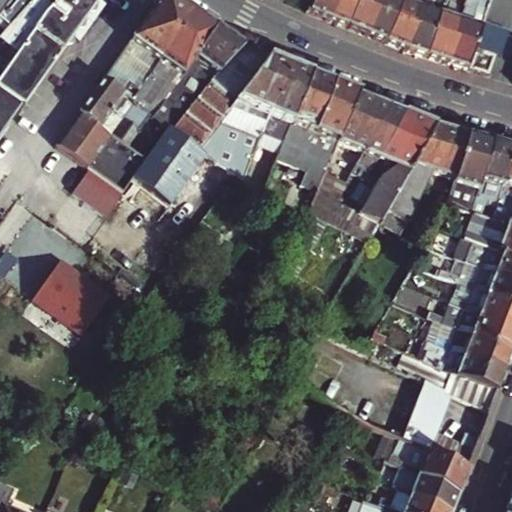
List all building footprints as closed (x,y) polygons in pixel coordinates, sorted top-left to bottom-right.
[(0,0),(0,14),(9,3),(11,0),(0,0)] [(0,129),(3,132),(40,81),(97,0),(59,0),(36,22),(35,25),(37,27),(0,78),(0,129)] [(11,0),(9,3),(23,13),(34,0),(11,0)] [(34,0),(23,13),(36,22),(59,0),(34,0)] [(130,98),(133,100),(192,15),(170,0),(158,0),(100,82),(127,102),(130,98)] [(333,0),(313,0),(308,15),(329,24),(337,4),(333,2),(333,0)] [(329,24),(346,30),(358,0),(333,0),(333,2),(337,4),(329,24)] [(376,18),(372,17),(378,0),(358,0),(346,30),(368,39),(376,18)] [(368,39),(385,46),(401,0),(378,0),(372,17),(376,18),(368,39)] [(415,34),(411,32),(422,0),(401,0),(385,46),(407,54),(415,34)] [(425,60),(446,0),(422,0),(411,32),(415,34),(407,54),(425,60)] [(454,46),(450,45),(467,0),(446,0),(425,60),(447,67),(454,46)] [(466,72),(474,51),(483,24),(491,0),(467,0),(450,45),(454,46),(447,67),(466,72)] [(152,120),(214,31),(192,15),(133,100),(130,104),(149,118),(152,120)] [(474,51),(499,60),(508,34),(483,24),(474,51)] [(172,133),(242,50),(214,31),(152,120),(168,130),(172,133)] [(172,133),(198,152),(264,62),(242,50),(172,133)] [(468,73),(487,79),(493,60),(474,53),(468,73)] [(235,178),(243,184),(269,119),(287,71),(264,62),(198,152),(172,133),(168,130),(132,180),(151,193),(168,206),(204,157),(235,178)] [(278,160),(279,155),(309,79),(287,71),(269,119),(278,123),(266,155),(278,160)] [(279,155),(301,163),(331,88),(309,79),(279,155)] [(122,123),(138,134),(149,118),(130,104),(133,100),(130,98),(127,102),(100,82),(76,117),(109,141),(112,143),(116,138),(113,136),(122,123)] [(323,177),(337,145),(355,98),(331,88),(301,163),(310,167),(304,181),(300,191),(316,197),(323,177)] [(337,145),(362,155),(388,111),(355,98),(337,145)] [(362,183),(377,162),(402,117),(388,111),(362,155),(350,177),(362,183)] [(85,171),(86,172),(109,141),(76,117),(64,132),(53,148),(85,171)] [(383,217),(415,163),(434,129),(402,117),(377,162),(394,170),(378,182),(358,216),(341,207),(349,188),(344,185),(350,177),(362,155),(337,145),(323,177),(316,197),(309,214),(270,281),(288,290),(326,224),(367,245),(383,217)] [(112,143),(125,152),(138,134),(122,123),(113,136),(116,138),(112,143)] [(432,172),(455,179),(467,138),(434,129),(415,163),(383,217),(396,222),(405,207),(410,209),(432,172)] [(471,211),(472,212),(491,145),(467,138),(455,179),(449,202),(471,211)] [(472,212),(493,221),(511,151),(511,150),(491,145),(472,212)] [(511,226),(511,151),(493,221),(511,228),(511,226)] [(296,178),(304,181),(310,167),(301,163),(296,178)] [(86,172),(85,171),(71,191),(69,194),(104,219),(120,196),(86,172)] [(501,253),(511,258),(511,228),(493,221),(472,212),(471,211),(466,221),(476,225),(470,240),(473,241),(501,253)] [(454,258),(464,262),(473,241),(470,240),(463,237),(454,258)] [(511,283),(511,258),(501,253),(473,241),(464,262),(465,262),(490,273),(511,283)] [(86,338),(116,297),(65,259),(32,302),(47,314),(49,311),(86,338)] [(511,307),(511,283),(490,273),(465,262),(459,277),(449,273),(441,270),(438,276),(456,284),(489,298),(511,307)] [(511,330),(511,307),(489,298),(456,284),(451,298),(440,293),(438,298),(449,303),(511,330)] [(257,304),(269,310),(276,296),(265,290),(257,304)] [(511,355),(511,352),(511,330),(449,303),(444,316),(432,311),(429,317),(441,323),(467,335),(511,355)] [(503,375),(511,355),(467,335),(441,323),(434,343),(466,358),(503,375)] [(488,415),(496,394),(458,377),(401,350),(391,372),(420,385),(450,398),(488,415)] [(496,394),(503,375),(466,358),(458,377),(496,394)] [(473,453),(435,436),(450,398),(420,385),(397,444),(439,462),(459,471),(465,473),(473,453)] [(413,480),(456,497),(465,473),(459,471),(439,462),(397,444),(390,441),(385,454),(396,458),(395,460),(417,469),(413,480)] [(442,511),(450,511),(456,497),(413,480),(377,462),(373,472),(392,479),(388,491),(442,511)] [(386,511),(442,511),(388,491),(380,510),(386,511)] [(386,511),(380,510),(361,502),(357,511),(386,511)]
